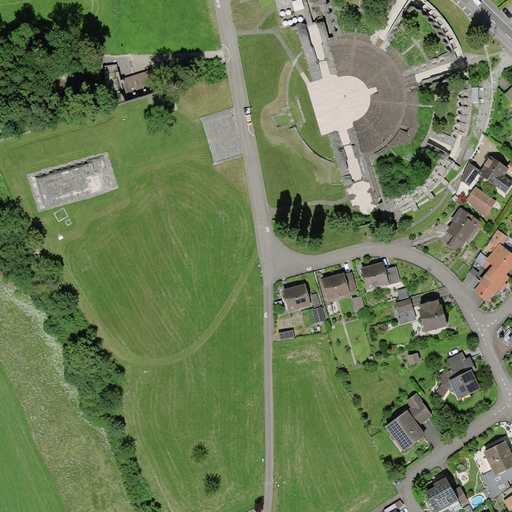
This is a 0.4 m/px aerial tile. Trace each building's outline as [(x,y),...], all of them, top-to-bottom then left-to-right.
[(367,180),(383,224),(404,221),(401,212),(410,206),(414,213),(419,209),(416,203),(427,195),(431,201),(435,197),(431,192),(441,182),(446,187),(449,183),(444,178),(452,168),(457,171),(460,167),(470,137),(468,136),(466,136),(469,123),(471,110),(472,98),(471,86),(469,77),(468,69),(466,63),(461,48),(457,38),(451,28),(442,15),(433,6),(426,0),(309,0),(317,21),(305,25),(304,23),(302,24),(302,22),(296,24),(296,25),(291,27),(291,30),(297,29),(313,82),(323,79),(325,77),(331,74),(337,76),(337,77),(346,75),(350,76),(355,77),(359,79),(365,84),(368,89),(376,87),(378,93),(370,95),(370,101),(370,102),(369,106),(365,112),(362,116),(361,117),(352,121),(353,127),(340,130),(328,133),(344,185),(367,180)] [(116,65),(102,67),(109,99),(125,95),(120,78),(116,65)] [(153,68),(120,78),(125,95),(126,99),(159,88),(153,68)] [(118,169),(113,152),(28,174),(39,215),(124,193),(118,169)] [(469,186),(480,170),(469,163),(462,181),(469,186)] [(511,196),(511,172),(499,164),(486,185),(510,200),(511,196)] [(497,201),(478,187),(466,205),(485,218),(497,201)] [(480,221),(463,208),(447,230),(464,243),(480,221)] [(509,240),(500,233),(488,251),(492,255),(486,262),(493,268),(473,290),(488,303),(511,274),(511,253),(505,247),(509,240)] [(453,237),(448,245),(457,252),(463,244),(453,237)] [(384,261),(361,268),(367,289),(390,282),(384,261)] [(347,272),(321,279),(328,302),(349,296),(354,311),(365,308),(361,292),(353,295),(347,272)] [(309,283),(285,289),(291,312),(312,306),(317,323),(326,320),(322,306),(315,308),(309,283)] [(405,288),(397,291),(400,299),(409,296),(405,288)] [(395,304),(398,314),(413,308),(409,298),(395,304)] [(426,331),(447,326),(442,301),(420,306),(426,331)] [(418,353),(407,355),(410,365),(420,363),(418,353)] [(474,370),(451,382),(462,401),(484,390),(474,370)] [(412,409),(384,427),(405,457),(429,440),(419,425),(432,417),(417,395),(407,402),(412,409)] [(511,453),(505,441),(484,451),(495,474),(511,465),(511,453)] [(453,490),(446,477),(434,484),(435,486),(425,491),(435,511),(458,499),(453,490)] [(460,487),(453,490),(458,499),(461,504),(468,501),(460,487)]
